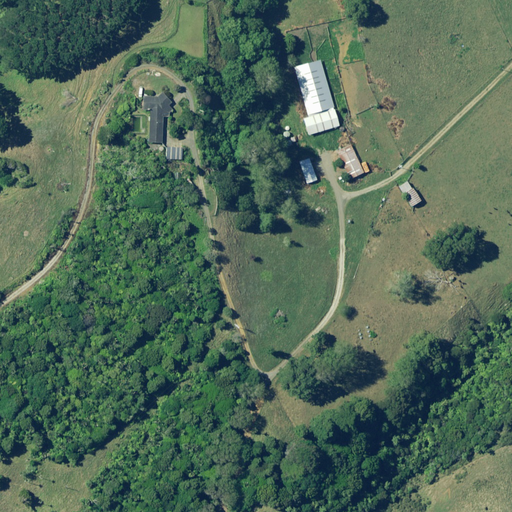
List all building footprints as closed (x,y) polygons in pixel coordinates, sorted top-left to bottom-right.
[(339,126),(320,60),(294,67),(309,117),(303,118),(308,135),(339,126)] [(169,117),(170,97),(163,91),(158,97),(143,96),(142,110),(150,110),(149,143),(162,143),(163,117),(169,117)] [(364,176),(350,145),(337,151),(352,182),(364,176)] [(181,147),(166,147),(166,159),(180,160),(181,147)] [(189,177),(184,182),(191,188),(196,183),(189,177)] [(411,189),(407,182),(399,187),(411,207),(420,201),(412,188),(411,189)]
